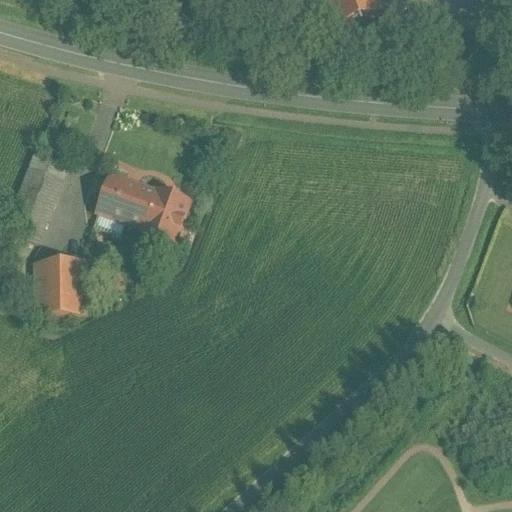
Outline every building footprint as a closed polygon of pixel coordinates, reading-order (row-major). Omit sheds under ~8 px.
[(257,0),(206,0),(205,12),(256,18),(257,0)] [(323,0),(334,33),(385,16),(380,0),(323,0)] [(508,26),(411,30),(412,65),(510,61),(508,26)] [(70,154),(55,148),(51,160),(66,165),(70,154)] [(68,171),(38,160),(33,174),(62,185),(68,171)] [(62,185),(33,174),(9,238),(38,249),(62,185)] [(157,199),(112,182),(99,219),(100,220),(101,217),(127,227),(126,229),(143,236),(145,236),(158,200),(157,199)] [(190,209),(158,197),(157,199),(158,200),(145,236),(143,236),(143,238),(160,244),(169,240),(177,243),(190,209)] [(86,269),(36,271),(37,321),(87,319),(86,269)]
